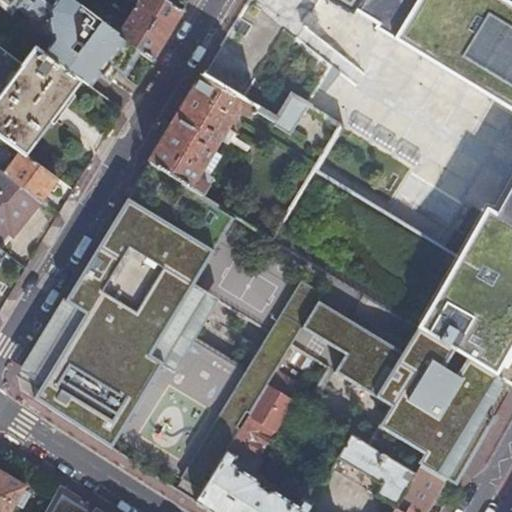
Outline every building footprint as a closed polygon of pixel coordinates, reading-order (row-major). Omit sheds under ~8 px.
[(79,80),(78,81),(87,87),(98,71),(104,75),(106,72),(109,68),(121,77),(137,51),(115,34),(116,33),(71,0),(3,0),(9,5),(12,0),(15,0),(18,2),(15,6),(54,36),(41,54),(55,63),(79,80)] [(137,51),(150,60),(169,29),(180,9),(165,0),(135,0),(116,33),(115,34),(137,51)] [(327,0),(350,13),(352,10),(374,23),(372,27),(375,29),(376,28),(395,40),(394,41),(399,43),(399,42),(419,54),(418,55),(421,57),(422,56),(441,68),(441,69),(445,71),(445,70),(465,82),(464,83),(468,85),(469,84),(488,96),(487,97),(491,100),(491,98),(511,110),(510,111),(511,112),(511,174),(491,211),(483,207),(456,255),(311,167),(269,238),(511,383),(511,382),(511,4),(511,6),(501,0),(327,0)] [(33,48),(0,92),(0,136),(19,151),(24,154),(78,81),(79,80),(55,63),(41,54),(33,48)] [(253,107),(199,75),(157,144),(148,159),(200,193),(206,184),(193,175),(235,108),(247,116),(253,107)] [(289,98),(274,121),(273,123),(288,132),(304,107),(289,98)] [(19,151),(3,173),(37,201),(55,176),(24,154),(19,151)] [(200,193),(148,159),(84,264),(22,367),(42,382),(37,389),(32,397),(182,494),(192,501),(274,369),(289,346),(313,360),(298,385),(289,398),(300,405),(349,433),(413,471),(417,465),(419,462),(454,483),(491,417),(482,412),(498,384),(508,390),(511,383),(269,238),(268,239),(199,194),(200,193)] [(3,173),(0,171),(0,236),(5,230),(11,234),(37,201),(3,173)] [(274,369),(192,501),(209,511),(302,511),(308,502),(299,497),(294,505),(269,490),(263,491),(257,488),(255,480),(229,465),(234,456),(231,454),(234,449),(253,460),(281,416),(290,421),(300,405),(289,398),(298,385),(274,369)] [(399,496),(413,471),(349,433),(334,458),(368,477),(362,487),(393,505),(399,496)] [(424,511),(443,480),(417,465),(413,471),(399,496),(409,502),(403,511),(399,511),(392,508),(389,511),(424,511)] [(26,485),(0,469),(0,511),(10,511),(14,504),(22,509),(30,493),(24,489),(26,485)] [(58,485),(42,511),(100,511),(75,496),(58,485)]
